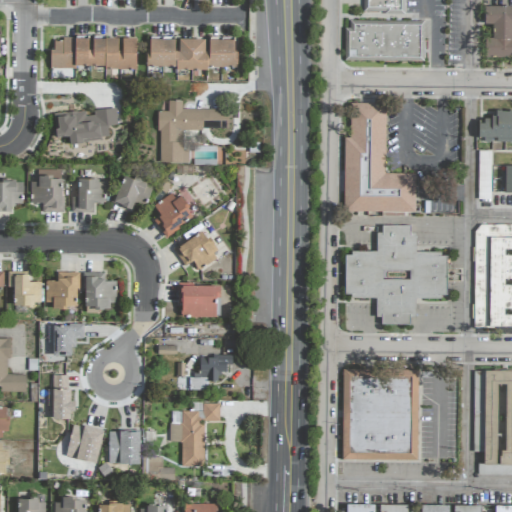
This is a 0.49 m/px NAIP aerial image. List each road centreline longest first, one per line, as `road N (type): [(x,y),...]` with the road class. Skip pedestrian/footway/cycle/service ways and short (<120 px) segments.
road 1 (secondary): [(273,0),(272,511)]
road 2 (residential): [(325,481),(332,0)]
road 3 (secondary): [(295,511),(301,90)]
road 4 (residential): [(88,243),(143,253),(151,269),(144,321),(112,374)]
road 5 (residential): [(511,351),(329,351)]
road 6 (residential): [(511,85),(332,84)]
road 7 (residential): [(4,148),(24,132),(25,0)]
